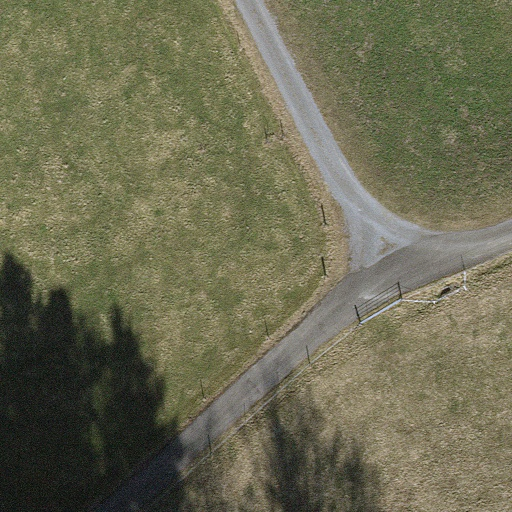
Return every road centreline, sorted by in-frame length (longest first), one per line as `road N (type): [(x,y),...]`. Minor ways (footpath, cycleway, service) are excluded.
road 1 (track): [(511,234),(389,277),(337,311),(109,511)]
road 2 (track): [(389,277),(248,0)]
